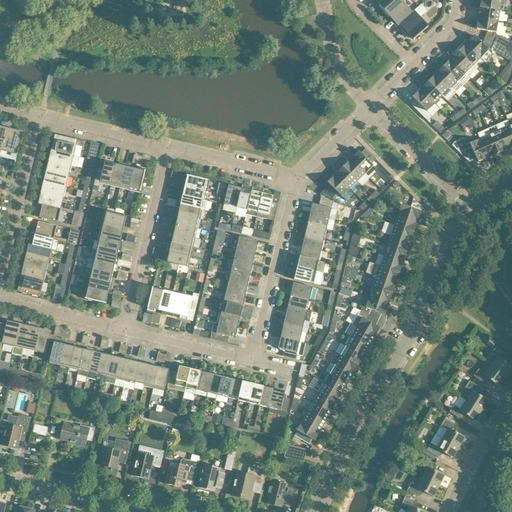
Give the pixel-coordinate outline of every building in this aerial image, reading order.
[(374,0),(384,11),(396,0),(374,0)] [(413,13),(413,12),(401,0),(396,0),(384,11),(398,26),(413,13)] [(502,1),(498,0),(481,0),(480,8),(500,11),(502,1)] [(413,13),(398,26),(400,24),(413,40),(428,27),(420,17),(426,11),(421,5),(413,12),(413,13)] [(498,22),(500,11),(480,8),(478,18),(498,22)] [(498,22),(478,18),(476,29),(496,33),(498,22)] [(510,58),(511,58),(511,42),(497,35),(494,43),(507,50),(511,52),(510,58)] [(474,36),(466,44),(481,58),(486,63),(497,53),(491,49),(484,45),(483,44),(474,36)] [(494,43),(491,49),(497,53),(503,56),(507,50),(494,43)] [(462,44),(457,49),(473,66),(481,58),(466,44),(464,46),(462,44)] [(454,56),(451,59),(469,77),(477,70),(473,66),(457,49),(451,54),(454,56)] [(451,59),(443,67),(463,86),(470,78),(469,77),(451,59)] [(455,94),(463,86),(443,67),(436,74),(450,89),(455,94)] [(455,94),(450,89),(436,74),(428,82),(443,96),(447,101),(455,94)] [(428,82),(420,90),(435,104),(443,96),(428,82)] [(492,85),(483,91),(488,97),(497,90),(494,87),(492,85)] [(427,111),(435,104),(420,90),(413,97),(415,100),(410,104),(428,122),(428,121),(433,117),(427,111)] [(476,100),(468,106),(471,109),(479,103),(476,100)] [(459,112),(450,119),(454,122),(462,116),(459,112)] [(468,116),(459,122),(463,128),(467,125),(471,129),(474,127),(471,120),(468,116)] [(511,131),(507,121),(497,125),(508,149),(511,147),(511,131)] [(437,122),(432,126),(440,134),(444,129),(437,122)] [(497,125),(487,130),(498,153),(508,149),(497,125)] [(478,134),(480,139),(488,158),(498,153),(487,130),(478,134)] [(5,132),(1,150),(0,153),(0,156),(15,160),(14,163),(15,163),(19,147),(14,145),(16,135),(5,132)] [(454,144),(452,146),(469,162),(476,159),(478,162),(488,158),(480,139),(470,144),(467,145),(463,139),(454,144)] [(58,141),(55,151),(73,156),(76,145),(58,141)] [(92,142),(88,159),(90,160),(95,161),(99,144),(92,142)] [(376,159),(365,149),(361,154),(359,152),(351,159),(365,174),(373,166),(371,164),(376,159)] [(79,157),(73,156),(55,151),(52,162),(71,167),(76,168),(79,157)] [(111,186),(116,166),(116,164),(113,164),(114,161),(106,159),(100,158),(92,190),(98,191),(100,183),(111,186)] [(351,159),(343,167),(357,182),(365,174),(351,159)] [(52,162),(50,172),(68,177),(71,167),(52,162)] [(119,165),(116,164),(116,166),(111,186),(120,188),(126,164),(119,163),(119,165)] [(129,190),(134,170),(134,169),(132,168),(132,166),(126,164),(120,188),(129,190)] [(129,190),(138,192),(140,193),(143,183),(145,175),(146,169),(138,167),(137,170),(134,169),(134,170),(129,190)] [(343,167),(335,175),(350,189),(357,182),(343,167)] [(83,177),(82,180),(90,182),(92,172),(87,170),(86,178),(83,177)] [(50,172),(47,183),(66,188),(68,177),(50,172)] [(187,176),(185,186),(186,187),(205,191),(208,180),(187,175),(187,176)] [(330,185),(320,195),(332,199),(338,193),(346,201),(354,194),(350,189),(335,175),(327,183),(330,185)] [(82,180),(81,184),(84,184),(82,191),(87,192),(90,182),(82,180)] [(223,195),(225,183),(214,181),(212,193),(223,195)] [(65,192),(66,188),(47,183),(45,192),(45,193),(63,198),(65,192)] [(241,188),(228,185),(224,205),(237,208),(241,188)] [(241,188),(237,208),(247,210),(252,191),(248,190),(248,187),(243,186),(242,185),(241,188)] [(205,191),(186,187),(185,186),(183,195),(181,195),(203,201),(205,192),(205,191)] [(247,210),(246,215),(256,217),(262,193),(258,192),(259,190),(253,188),(252,188),(252,191),(247,210)] [(78,190),(76,197),(81,198),(86,200),(87,192),(82,191),(78,190)] [(269,194),(269,192),(264,191),(263,190),(262,192),(262,193),(256,217),(274,221),(278,204),(272,202),(273,196),(271,195),(269,194)] [(45,193),(42,204),(61,208),(63,198),(45,193)] [(180,202),(181,202),(180,205),(182,205),(201,210),(205,211),(207,202),(203,201),(181,195),(180,202)] [(330,219),(334,202),(321,197),(319,205),(312,204),(310,215),(330,219)] [(84,213),(82,213),(77,212),(61,208),(42,204),(39,218),(58,222),(61,211),(74,214),(71,225),(81,227),(84,213)] [(180,215),(199,219),(201,210),(182,205),(180,205),(180,208),(177,207),(176,214),(178,215),(179,215),(180,215)] [(402,205),(398,216),(417,222),(421,212),(402,205)] [(105,212),(102,223),(123,227),(124,228),(126,217),(125,216),(105,212)] [(180,215),(179,215),(178,215),(176,224),(177,224),(196,229),(199,219),(180,215)] [(310,215),(307,225),(327,230),(330,219),(310,215)] [(398,216),(394,226),(414,232),(417,222),(398,216)] [(38,222),(35,235),(54,240),(59,241),(70,244),(74,245),(76,245),(80,231),(71,229),(68,240),(54,237),(57,226),(38,222)] [(381,233),(391,236),(410,243),(414,232),(394,226),(385,222),(381,233)] [(102,223),(100,232),(120,237),(121,237),(124,228),(123,227),(102,223)] [(177,224),(176,224),(174,233),(171,232),(194,238),(196,229),(177,224)] [(327,230),(307,225),(305,236),(325,240),(327,230)] [(231,231),(241,234),(243,228),(232,226),(231,231)] [(253,231),(243,228),(241,234),(252,236),(253,231)] [(216,237),(214,244),(219,245),(221,238),(224,239),(226,233),(217,231),(216,237)] [(121,237),(120,237),(100,232),(98,241),(122,247),(123,240),(121,240),(121,237)] [(194,238),(171,232),(170,239),(173,240),(173,243),(192,247),(194,238)] [(357,236),(353,234),(350,244),(358,247),(361,237),(357,236)] [(35,235),(32,246),(51,250),(56,251),(59,241),(54,240),(35,235)] [(236,249),(255,254),(259,241),(239,236),(239,237),(236,249)] [(305,236),(302,246),(322,251),(325,240),(305,236)] [(406,253),(410,243),(391,236),(387,246),(406,253)] [(95,240),(93,250),(96,251),(116,255),(117,256),(118,253),(120,253),(122,247),(98,241),(95,240)] [(192,247),(173,243),(172,246),(168,245),(167,251),(170,252),(190,257),(192,247)] [(350,244),(349,250),(348,256),(352,257),(357,258),(360,248),(358,247),(350,244)] [(32,246),(30,256),(49,261),(51,250),(32,246)] [(322,251),(302,246),(300,257),(320,261),(322,251)] [(406,253),(387,246),(384,256),(403,263),(406,253)] [(234,260),(253,264),(255,254),(236,249),(234,260)] [(117,256),(116,255),(96,251),(93,260),(117,266),(119,259),(116,259),(117,256)] [(190,257),(170,252),(168,263),(187,268),(190,257)] [(379,254),(375,265),(399,273),(403,263),(384,256),(379,254)] [(27,267),(46,271),(49,261),(30,256),(27,267)] [(300,257),(297,267),(317,272),(323,273),(326,263),(320,261),(300,257)] [(91,269),(111,274),(113,274),(113,272),(116,272),(117,266),(93,260),(88,259),(86,268),(91,269)] [(231,270),(250,275),(253,264),(234,260),(231,270)] [(396,283),(399,273),(375,265),(371,263),(367,273),(376,277),(396,283)] [(345,266),(343,277),(347,278),(349,278),(353,268),(345,266)] [(27,267),(25,277),(44,282),(46,271),(27,267)] [(314,284),(317,272),(297,267),(294,279),(294,280),(314,285),(315,284),(314,284)] [(113,274),(111,274),(91,269),(89,279),(109,283),(110,284),(113,274)] [(229,281),(248,285),(250,275),(231,270),(229,281)] [(44,282),(25,277),(22,288),(41,293),(44,282)] [(392,294),(396,283),(376,277),(373,287),(392,294)] [(89,279),(87,288),(107,293),(108,293),(110,284),(109,283),(89,279)] [(226,291),(245,296),(248,285),(229,281),(226,291)] [(293,283),(291,296),(310,300),(313,288),(313,287),(293,283)] [(159,309),(164,289),(153,286),(151,292),(149,301),(148,306),(148,308),(147,311),(155,313),(156,310),(159,310),(159,309)] [(392,294),(373,287),(369,297),(389,304),(392,294)] [(108,293),(107,293),(87,288),(84,299),(104,304),(106,304),(106,303),(108,293)] [(173,291),(164,289),(159,309),(159,310),(162,311),(162,314),(161,314),(167,316),(173,291)] [(178,314),(182,293),(173,291),(167,316),(173,317),(173,316),(174,314),(177,315),(178,314)] [(224,302),(243,306),(245,296),(226,291),(224,302)] [(193,296),(182,293),(178,314),(177,315),(180,316),(179,318),(193,321),(199,295),(194,293),(193,296)] [(310,300),(291,296),(288,306),(307,311),(310,300)] [(385,314),(389,304),(369,297),(368,301),(364,300),(361,301),(360,306),(361,308),(360,311),(379,319),(382,313),(385,314)] [(217,311),(240,317),(243,306),(224,302),(217,300),(215,311),(217,311)] [(307,311),(288,306),(286,317),(305,321),(309,323),(312,312),(307,311)] [(354,307),(346,321),(351,324),(374,338),(380,328),(376,326),(379,319),(361,311),(360,311),(354,307)] [(214,322),(238,327),(240,317),(217,311),(214,322)] [(302,332),(305,321),(286,317),(283,327),(302,332)] [(209,339),(227,343),(229,337),(235,338),(238,327),(214,322),(210,339),(210,338),(209,339)] [(351,324),(345,334),(351,337),(369,347),(374,338),(351,324)] [(14,346),(18,328),(7,325),(3,344),(14,346)] [(300,342),(302,332),(283,327),(281,338),(300,342)] [(14,346),(24,349),(28,330),(18,328),(14,346)] [(33,357),(35,351),(39,332),(28,330),(24,349),(23,355),(33,357)] [(45,354),(50,335),(39,332),(35,351),(45,354)] [(318,347),(323,337),(319,335),(316,341),(313,346),(318,347)] [(363,356),(369,347),(351,337),(346,346),(363,356)] [(277,355),(295,360),(297,355),(300,342),(281,338),(278,348),(278,349),(277,355)] [(491,339),(487,344),(492,349),(497,343),(491,339)] [(65,346),(65,345),(54,342),(54,343),(49,364),(60,366),(65,346)] [(60,366),(59,371),(68,373),(69,368),(74,348),(74,347),(65,345),(65,346),(60,366)] [(363,356),(346,346),(340,356),(358,366),(361,367),(364,361),(362,359),(363,356)] [(497,358),(491,366),(506,377),(511,369),(511,366),(503,360),(507,354),(496,346),(491,353),(497,358)] [(83,350),(84,349),(74,347),(74,348),(69,368),(78,371),(83,350)] [(77,375),(87,377),(93,350),(87,348),(86,350),(84,349),(83,350),(78,371),(77,375)] [(96,379),(102,355),(102,354),(99,353),(100,351),(94,350),(93,350),(87,377),(87,378),(96,380),(96,379)] [(112,356),(102,354),(102,355),(96,379),(105,381),(111,357),(112,356)] [(111,357),(105,381),(105,382),(115,384),(116,380),(121,359),(121,358),(112,356),(111,357)] [(115,384),(114,385),(124,388),(125,382),(131,358),(124,356),(124,359),(121,358),(121,359),(115,384)] [(353,375),(358,366),(340,356),(335,365),(353,375)] [(137,359),(131,358),(125,382),(134,384),(139,364),(140,363),(137,362),(137,359)] [(134,384),(133,388),(143,390),(144,386),(149,366),(149,365),(140,363),(139,364),(134,384)] [(158,367),(149,365),(149,366),(144,386),(153,389),(158,368),(158,367)] [(158,368),(153,389),(164,391),(170,367),(162,365),(161,368),(158,367),(158,368)] [(353,375),(335,365),(330,374),(347,384),(353,375)] [(185,393),(190,369),(179,366),(178,373),(171,371),(167,389),(185,393)] [(499,387),(506,377),(491,366),(485,374),(479,369),(474,376),(484,384),(488,379),(499,387)] [(195,395),(201,371),(190,369),(185,393),(195,395)] [(201,371),(195,395),(206,397),(207,393),(211,374),(201,371)] [(217,395),(222,376),(211,374),(207,393),(217,395)] [(342,394),(347,384),(330,374),(324,384),(342,394)] [(0,375),(0,376),(0,386),(7,388),(10,377),(0,375)] [(228,398),(232,379),(222,376),(217,395),(228,398)] [(238,400),(243,381),(232,379),(228,398),(238,400)] [(249,403),(253,384),(243,381),(238,400),(249,403)] [(342,394),(324,384),(319,381),(314,390),(319,393),(336,403),(339,405),(339,404),(342,398),(340,397),(342,394)] [(472,392),(466,401),(482,411),(488,401),(477,394),(481,388),(470,381),(465,388),(472,392)] [(259,405),(264,386),(253,384),(249,403),(259,405)] [(270,408),(274,389),(264,386),(259,405),(270,408)] [(287,412),(290,399),(284,398),(285,392),(274,389),(270,408),(269,413),(286,417),(287,412)] [(331,412),(336,403),(319,393),(313,402),(331,412)] [(459,396),(449,412),(460,419),(464,414),(467,416),(475,421),(482,411),(466,401),(459,396)] [(438,401),(435,406),(440,409),(443,404),(438,401)] [(331,412),(313,402),(308,412),(326,422),(328,418),(330,420),(334,414),(331,412)] [(29,404),(27,413),(33,414),(35,405),(29,404)] [(320,431),(326,422),(308,412),(303,421),(320,431)] [(16,424),(14,426),(6,424),(1,445),(16,448),(20,431),(28,433),(31,417),(19,415),(16,424)] [(213,415),(212,422),(221,424),(222,417),(213,415)] [(291,416),(288,422),(293,425),(297,419),(291,416)] [(170,427),(172,419),(163,417),(161,424),(170,427)] [(223,417),(222,424),(232,427),(233,422),(227,421),(228,418),(223,417)] [(445,419),(436,435),(459,448),(465,437),(456,432),(453,431),(456,425),(445,419)] [(315,441),(320,431),(303,421),(297,431),(302,434),(299,439),(309,445),(312,439),(315,441)] [(32,433),(46,436),(48,428),(34,424),(32,433)] [(64,424),(61,439),(68,441),(76,443),(76,445),(85,447),(86,440),(89,441),(92,442),(93,437),(95,429),(81,425),(81,427),(64,424)] [(29,443),(40,446),(44,447),(46,438),(31,435),(29,443)] [(436,435),(427,451),(437,457),(438,457),(441,452),(444,453),(453,458),(459,448),(436,435)] [(104,447),(99,465),(105,466),(104,467),(106,470),(111,471),(112,468),(117,469),(118,463),(126,465),(131,442),(121,440),(119,440),(116,441),(115,443),(113,450),(104,447)] [(227,459),(234,461),(237,447),(230,445),(227,459)] [(284,457),(304,462),(307,450),(287,445),(284,457)] [(422,449),(420,452),(435,459),(437,457),(427,451),(422,449)] [(159,451),(157,457),(137,452),(132,476),(149,480),(149,479),(148,479),(152,466),(160,468),(164,452),(159,451)] [(427,469),(422,478),(439,486),(444,475),(432,469),(435,464),(423,458),(420,465),(427,469)] [(169,467),(165,484),(180,487),(181,483),(186,484),(186,480),(194,482),(199,463),(195,462),(183,459),(181,460),(180,464),(178,464),(177,469),(169,467)] [(219,472),(220,468),(204,464),(199,488),(215,492),(216,488),(221,489),(225,473),(219,472)] [(237,472),(232,496),(249,500),(253,484),(263,487),(266,472),(249,468),(247,475),(237,472)] [(434,497),(439,486),(422,478),(418,487),(411,484),(407,491),(419,497),(422,491),(434,497)] [(298,490),(287,487),(287,484),(270,480),(267,495),(269,495),(267,504),(282,508),(283,502),(294,504),(298,490)] [(409,508),(407,511),(424,511),(415,508),(417,502),(405,497),(402,505),(409,508)]
